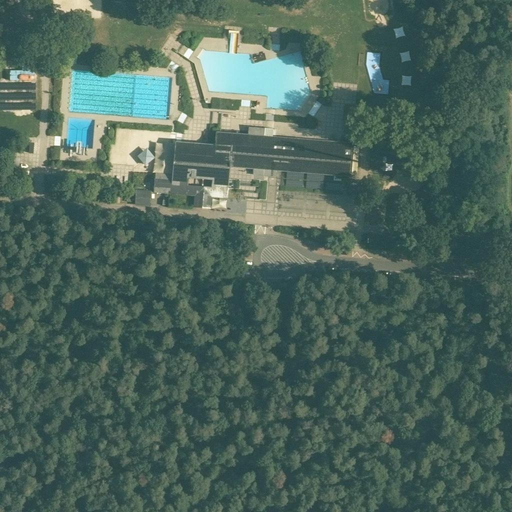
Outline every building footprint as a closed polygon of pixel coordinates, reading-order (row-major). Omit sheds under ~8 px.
[(296,140),(264,137),(264,129),(248,127),(247,137),(246,149),(254,149),(252,168),(293,172),(296,140)] [(214,188),(203,187),(202,197),(227,199),(229,168),(230,168),(230,166),(231,164),(229,164),(230,158),(237,159),(238,148),(234,148),(235,136),(219,135),(218,146),(214,145),(213,152),(181,150),(180,163),(179,178),(180,178),(187,178),(214,181),(214,188)] [(242,167),(252,168),(254,149),(246,149),(247,137),(235,136),(234,148),(238,148),(237,159),(230,158),(229,164),(231,164),(230,166),(242,167)] [(343,144),(296,140),(293,172),(340,176),(341,162),(343,144)] [(350,144),(343,144),(341,162),(350,163),(351,144),(350,144)] [(145,150),(136,157),(144,167),(153,160),(145,150)] [(350,163),(341,162),(340,176),(348,176),(348,177),(349,177),(350,163)] [(171,175),(154,174),(153,193),(194,196),(195,187),(187,186),(187,178),(180,178),(179,186),(171,186),(171,175)] [(151,193),(135,192),(134,205),(150,206),(151,193)]
